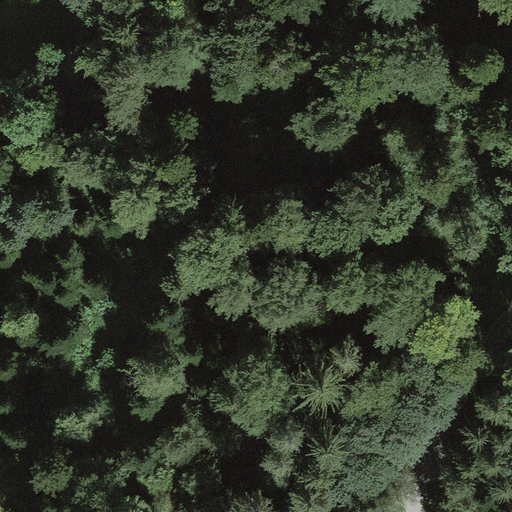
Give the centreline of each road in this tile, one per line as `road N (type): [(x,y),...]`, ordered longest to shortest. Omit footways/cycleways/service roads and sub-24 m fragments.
road 1 (track): [(387,0),(146,271),(0,501)]
road 2 (residential): [(511,317),(473,360),(419,469),(417,511)]
